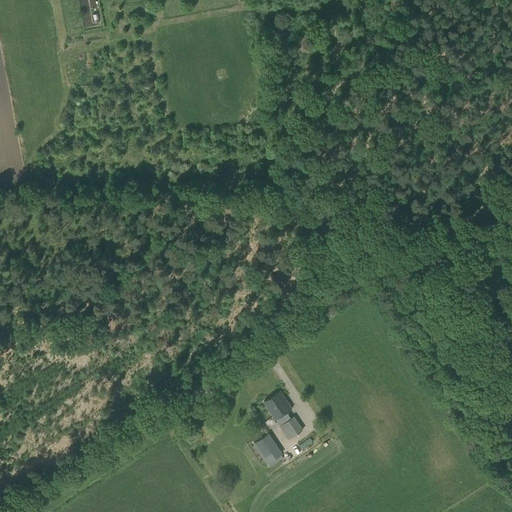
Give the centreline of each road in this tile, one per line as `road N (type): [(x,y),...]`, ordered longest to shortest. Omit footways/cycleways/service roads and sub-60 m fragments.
road 1 (unclassified): [(16,511),(511,191)]
road 2 (unknown): [(411,255),(501,399)]
